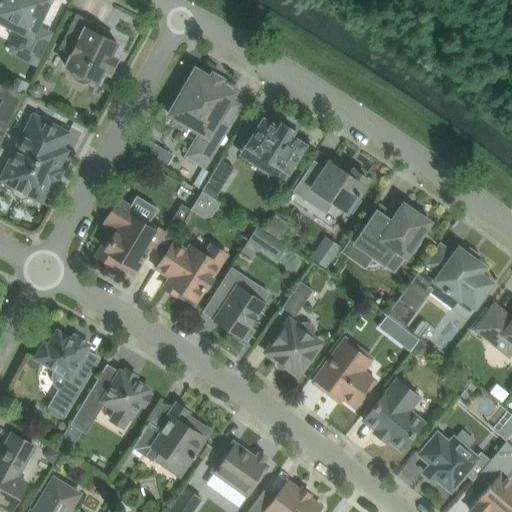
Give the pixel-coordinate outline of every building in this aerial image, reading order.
[(0,0),(0,19),(22,30),(16,41),(24,45),(19,55),(35,63),(50,34),(35,26),(48,0),(0,0)] [(75,79),(82,83),(88,82),(92,80),(98,82),(104,70),(109,72),(116,58),(111,55),(117,43),(101,35),(105,28),(76,13),(59,48),(72,54),(66,66),(72,69),(72,74),(75,79)] [(232,92),(209,79),(196,71),(181,96),(179,95),(168,113),(181,121),(182,119),(201,130),(186,155),(204,166),(242,103),(230,96),(232,92)] [(14,78),(9,88),(24,95),(29,85),(14,78)] [(24,95),(9,88),(0,83),(0,94),(3,96),(0,101),(0,121),(8,126),(24,95)] [(31,86),(28,91),(29,96),(34,99),(40,98),(43,93),(42,87),(37,84),(31,86)] [(41,201),(50,183),(53,185),(61,170),(58,168),(67,151),(60,147),(68,132),(33,115),(0,180),(14,186),(12,189),(14,194),(22,198),(26,196),(28,194),(41,201)] [(263,118),(252,135),(246,145),(260,154),(259,155),(273,163),(273,162),(288,171),(304,144),(290,135),(294,130),(280,122),(277,127),(263,118)] [(0,142),(2,138),(8,126),(0,121),(0,142)] [(62,121),(59,127),(67,132),(70,125),(62,121)] [(145,140),(139,150),(150,156),(155,145),(145,140)] [(202,192),(214,199),(232,169),(219,160),(211,173),(201,190),(200,191),(202,192)] [(314,185),(303,177),(294,191),(316,206),(323,196),(346,212),(348,209),(352,211),(360,200),(356,197),(364,185),(363,184),(367,178),(353,169),(349,175),(329,161),(314,185)] [(203,168),(193,185),(201,190),(211,173),(203,168)] [(202,192),(191,210),(204,218),(212,216),(220,203),(214,199),(202,192)] [(106,239),(96,255),(112,265),(114,262),(116,257),(136,269),(137,270),(152,245),(156,247),(165,231),(149,221),(147,225),(127,212),(130,206),(118,199),(104,223),(116,230),(111,239),(110,238),(108,240),(106,239)] [(170,221),(167,226),(176,231),(179,226),(186,214),(190,208),(181,203),(177,209),(170,221)] [(358,231),(344,251),(365,265),(372,254),(384,262),(393,248),(405,256),(410,250),(413,252),(420,242),(417,240),(429,222),(424,218),(427,213),(412,203),(409,207),(403,203),(396,214),(391,221),(377,212),(361,234),(358,231)] [(275,214),(265,229),(273,235),(278,238),(288,223),(275,214)] [(256,226),(240,251),(250,258),(258,246),(261,248),(270,235),(256,226)] [(195,299),(196,300),(204,287),(205,288),(212,278),(211,277),(225,254),(211,245),(205,255),(191,246),(188,251),(174,242),(157,268),(170,277),(167,283),(168,283),(169,282),(178,288),(177,289),(178,289),(179,289),(195,299)] [(400,298),(389,314),(404,325),(416,309),(436,282),(445,288),(444,290),(447,293),(448,291),(460,299),(473,309),(492,282),(479,272),(484,266),(477,261),(465,252),(458,247),(453,253),(440,244),(400,298)] [(318,247),(310,258),(313,260),(327,269),(334,258),(318,247)] [(338,257),(331,266),(338,271),(345,261),(338,257)] [(219,286),(208,303),(220,311),(218,314),(220,315),(221,320),(220,322),(220,323),(236,333),(235,334),(247,342),(255,329),(249,325),(259,310),(263,303),(245,291),(252,281),(231,267),(219,286)] [(282,307),(295,316),(313,289),(300,280),(282,307)] [(511,317),(494,304),(482,320),(474,329),(496,346),(497,345),(509,354),(511,349),(511,317)] [(418,337),(386,313),(378,324),(409,348),(418,337)] [(289,319),(277,335),(266,351),(298,375),(305,365),(307,366),(316,354),(314,353),(321,343),(289,319)] [(44,343),(36,357),(68,377),(50,405),(64,414),(98,358),(85,350),(86,348),(88,345),(74,336),(72,340),(57,331),(48,346),(44,343)] [(330,394),(339,401),(340,401),(342,397),(355,407),(375,379),(357,366),(366,353),(345,338),(313,381),(330,394)] [(420,342),(413,351),(418,354),(425,353),(428,349),(420,342)] [(455,350),(446,361),(455,369),(461,362),(460,354),(455,350)] [(107,363),(96,380),(71,422),(83,429),(85,430),(103,401),(131,418),(140,403),(144,405),(151,394),(147,392),(149,389),(135,381),(139,375),(125,367),(122,372),(120,371),(118,373),(107,366),(108,364),(107,363)] [(363,419),(389,439),(402,449),(423,422),(408,410),(419,396),(397,379),(386,393),(385,392),(363,419)] [(470,382),(460,395),(464,398),(474,386),(470,382)] [(159,428),(149,422),(132,448),(153,461),(160,451),(185,468),(192,457),(193,457),(195,453),(205,438),(182,422),(189,411),(176,402),(159,428)] [(15,405),(9,416),(22,424),(29,413),(15,405)] [(511,414),(496,432),(505,439),(511,431),(511,414)] [(71,422),(55,448),(55,449),(67,456),(83,429),(71,422)] [(43,425),(39,432),(50,439),(57,427),(50,423),(43,425)] [(432,439),(419,454),(430,464),(425,469),(437,479),(451,491),(464,476),(464,475),(472,481),(478,473),(490,460),(480,452),(477,456),(453,436),(449,442),(437,432),(432,439)] [(0,505),(11,511),(26,482),(17,477),(34,445),(11,433),(0,453),(0,505)] [(222,457),(212,471),(246,495),(256,482),(267,466),(265,464),(269,458),(258,450),(254,456),(233,441),(222,457)] [(470,511),(471,511),(489,511),(490,511),(489,511),(511,511),(511,445),(506,441),(490,460),(478,473),(491,484),(477,501),(478,502),(470,511)] [(48,447),(45,453),(47,460),(53,464),(59,453),(48,447)] [(29,511),(61,511),(65,507),(70,510),(80,493),(54,477),(33,511),(30,510),(29,511)] [(248,511),(246,511),(316,511),(321,506),(308,497),(311,494),(301,487),(299,490),(287,481),(272,501),(261,493),(248,511)] [(187,488),(171,511),(191,511),(201,498),(187,488)] [(130,500),(117,502),(118,511),(131,510),(130,500)]
